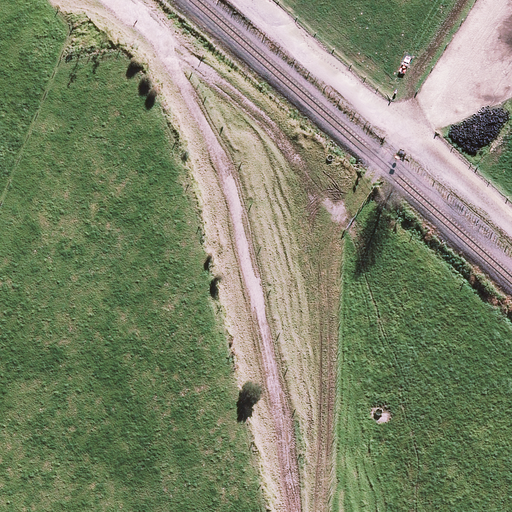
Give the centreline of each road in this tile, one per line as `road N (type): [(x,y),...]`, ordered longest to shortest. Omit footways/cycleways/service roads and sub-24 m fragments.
road 1 (track): [(261,0),(511,214)]
road 2 (track): [(296,511),(239,220)]
road 3 (track): [(124,0),(171,43),(239,220)]
road 4 (track): [(408,125),(488,0)]
